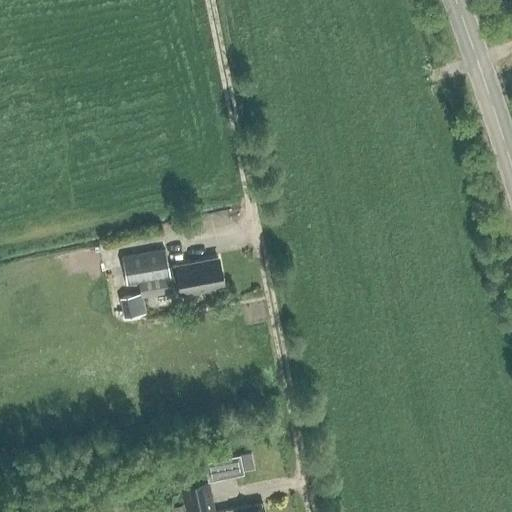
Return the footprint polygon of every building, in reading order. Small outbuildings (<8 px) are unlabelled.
[(177,266),(169,268),(166,249),(122,256),(127,283),(138,281),(141,298),(172,292),(171,285),(180,283),(177,266)] [(182,293),(224,286),(219,257),(177,265),(177,266),(180,283),(182,293)] [(139,294),(132,295),(119,298),(123,318),(146,313),(142,298),(140,298),(139,294)] [(239,454),(224,457),(228,474),(243,471),(239,454)] [(264,511),(263,502),(231,509),(215,511),(209,481),(179,487),(183,504),(169,507),(170,511),(264,511)]
